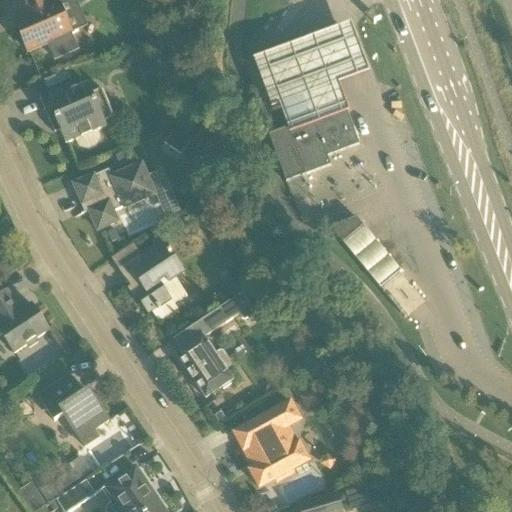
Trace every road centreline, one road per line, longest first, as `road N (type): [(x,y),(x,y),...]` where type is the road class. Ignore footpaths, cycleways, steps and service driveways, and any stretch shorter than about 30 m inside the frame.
road 1 (residential): [(0,150),(52,258),(211,511)]
road 2 (secondary): [(511,281),(410,0)]
